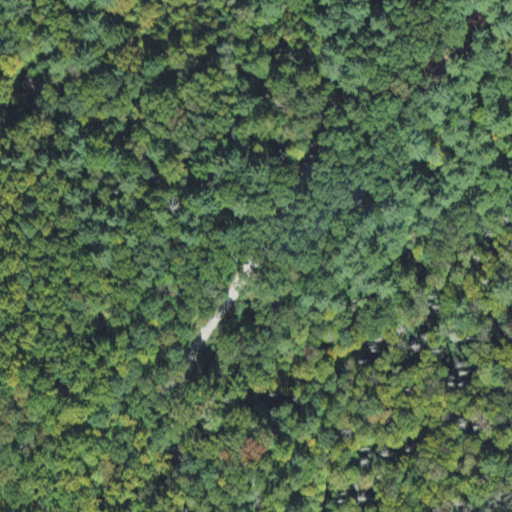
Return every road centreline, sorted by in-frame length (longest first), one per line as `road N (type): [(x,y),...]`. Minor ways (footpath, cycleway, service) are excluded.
road 1 (residential): [(241,285),(248,231),(234,201),(17,152),(0,137)]
road 2 (residential): [(382,0),(348,111),(241,285)]
road 3 (residential): [(241,285),(190,359),(172,452),(187,464),(236,461),(250,469),(259,511)]
road 4 (residential): [(348,111),(220,37),(191,0)]
